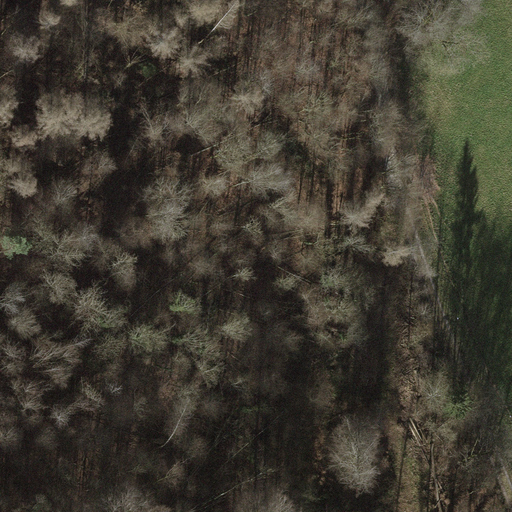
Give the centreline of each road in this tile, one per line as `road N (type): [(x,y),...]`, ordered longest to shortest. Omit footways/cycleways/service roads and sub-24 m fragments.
road 1 (track): [(511,501),(411,229),(363,0)]
road 2 (track): [(398,176),(383,339),(411,511)]
